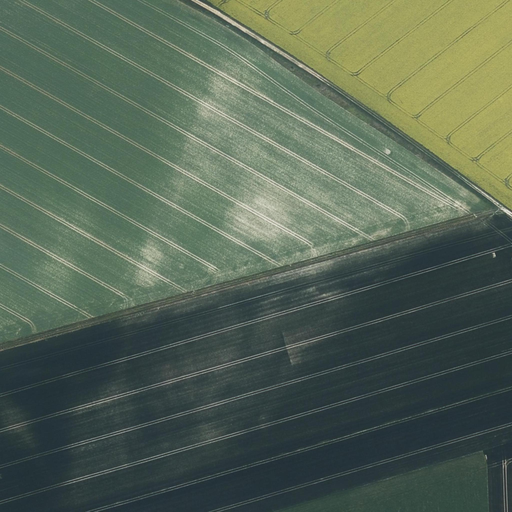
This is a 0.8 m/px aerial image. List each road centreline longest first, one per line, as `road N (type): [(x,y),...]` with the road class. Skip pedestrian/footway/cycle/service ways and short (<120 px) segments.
road 1 (track): [(0,346),(502,208)]
road 2 (track): [(511,215),(384,120),(193,0)]
